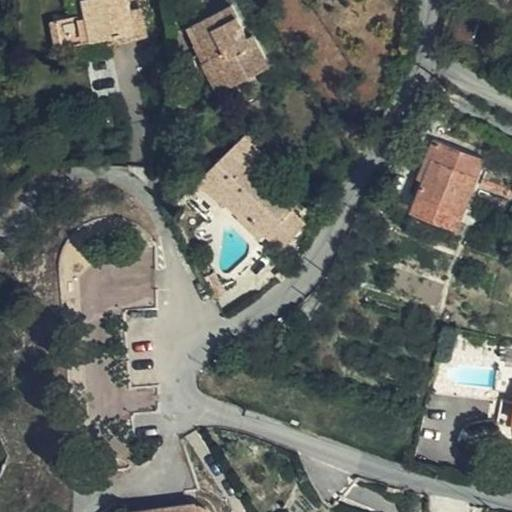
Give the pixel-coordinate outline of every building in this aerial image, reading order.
[(136,33),(132,12),(129,0),(85,0),(88,13),(61,19),(65,47),(107,38),(136,33)] [(195,24),(232,5),(229,0),(221,0),(191,15),(195,24)] [(249,37),(232,5),(195,24),(212,58),(214,56),(230,88),(270,67),(254,35),(249,37)] [(478,46),(486,19),(453,9),(447,35),(478,46)] [(144,10),(132,12),(136,33),(107,38),(109,45),(149,37),(144,10)] [(65,47),(61,19),(52,20),(57,48),(65,47)] [(212,58),(195,24),(189,27),(197,42),(194,44),(203,62),(212,58)] [(219,93),(230,88),(214,56),(212,58),(203,62),(219,93)] [(237,145),(254,161),(264,151),(247,135),(237,145)] [(424,180),(440,140),(433,138),(418,178),(424,180)] [(485,158),(440,140),(424,180),(414,209),(460,227),(485,158)] [(246,213),(269,236),(281,249),(307,223),(294,210),(298,205),(254,161),(237,145),(206,175),(231,199),(246,213)] [(222,208),(225,205),(231,199),(206,175),(199,182),(222,208)] [(225,205),(239,219),(246,213),(231,199),(225,205)] [(261,244),(269,236),(246,213),(239,219),(238,220),(261,244)] [(95,296),(141,301),(144,266),(109,262),(111,245),(74,241),(69,281),(96,284),(95,296)] [(189,498),(131,504),(131,511),(214,511),(215,510),(210,504),(205,500),(201,499),(201,497),(189,498)]
